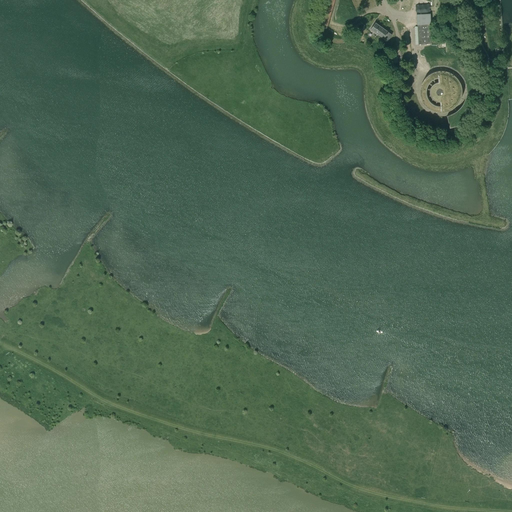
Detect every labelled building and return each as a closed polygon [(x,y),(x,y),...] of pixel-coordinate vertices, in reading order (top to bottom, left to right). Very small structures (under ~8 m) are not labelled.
[(327,0),(321,24),(322,24),(321,28),(327,29),(335,0),(327,0)] [(340,14),(340,13),(345,14),(348,6),(343,4),(343,2),(343,0),(342,0),(341,4),(338,12),(338,14),(338,15),(337,16),(337,17),(337,18),(337,20),(338,21),(339,20),(339,18),(339,17),(339,16),(340,15),(340,14)] [(351,0),(355,8),(373,0),(351,0)] [(431,24),(430,14),(417,15),(417,25),(418,25),(419,44),(432,44),(430,24),(431,24)] [(387,40),(392,34),(388,31),(376,22),(371,29),(383,38),(387,40)] [(452,49),(448,60),(450,60),(452,61),(456,52),(495,46),(495,51),(496,51),(495,44),(498,43),(495,43),(456,48),(456,46),(461,46),(459,31),(445,33),(447,49),(450,49),(449,47),(452,47),(452,49)] [(434,59),(430,60),(429,55),(427,56),(426,55),(424,55),(424,56),(429,68),(431,67),(435,66),(440,66),(445,66),(450,68),(455,71),(459,75),(461,78),(463,81),(464,84),(464,88),(465,92),(464,95),(463,99),(461,103),(460,105),(459,106),(456,109),(453,112),(450,113),(447,115),(445,116),(448,127),(449,129),(449,128),(448,127),(458,124),(457,122),(451,123),(451,121),(454,120),(458,117),(461,115),(463,112),(466,109),(468,106),(469,102),(471,98),(472,93),(472,88),(471,84),(470,79),(469,76),(467,73),(464,70),(462,68),(459,65),(455,62),(452,61),(450,60),(448,60),(447,59),(444,59),(439,59),(434,59)] [(421,96),(422,100),(424,103),(427,106),(429,108),(433,111),(437,112),(441,112),(445,112),(449,111),(452,110),(455,107),(458,104),(460,101),(461,99),(462,97),(463,93),(463,89),(462,85),(460,82),(457,77),(454,74),(449,72),(445,71),(441,71),(435,71),(431,73),(428,75),(426,77),(424,79),(422,82),(421,86),(420,90),(420,93),(421,96)]
